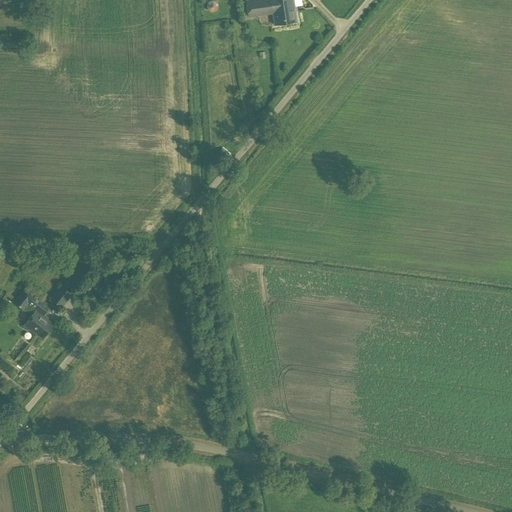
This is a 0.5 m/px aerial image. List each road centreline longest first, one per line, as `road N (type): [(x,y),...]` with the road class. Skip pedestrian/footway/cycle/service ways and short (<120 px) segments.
road 1 (unclassified): [(3,442),(369,0)]
road 2 (unclassified): [(461,511),(194,451),(3,442)]
road 3 (track): [(198,221),(245,450)]
